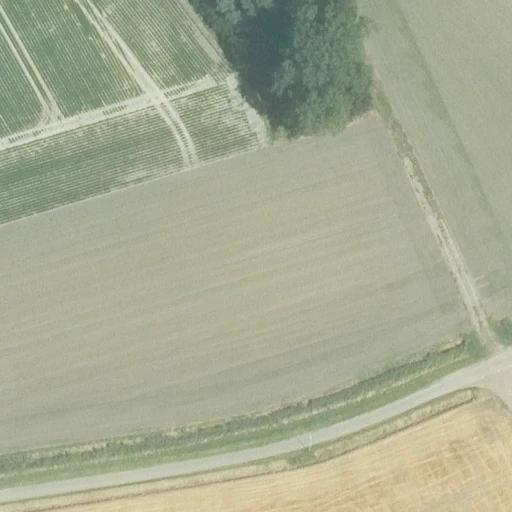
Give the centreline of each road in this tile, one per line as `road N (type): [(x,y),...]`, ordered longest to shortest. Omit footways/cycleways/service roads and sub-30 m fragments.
road 1 (unclassified): [(0,499),(271,452),(511,356)]
road 2 (track): [(494,363),(331,0)]
